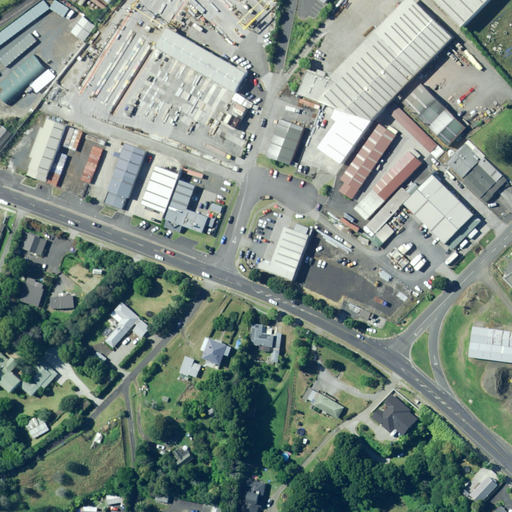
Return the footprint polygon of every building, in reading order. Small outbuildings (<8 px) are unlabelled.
[(390,100),(452,37),(413,0),(404,0),(329,77),(325,75),(326,73),(318,70),(316,75),(308,71),(306,71),(297,94),(370,121),(373,118),(390,100)] [(435,0),(434,2),(462,30),(491,0),(435,0)] [(86,41),(98,26),(86,16),(74,32),(86,41)] [(241,92),(251,74),(252,73),(174,27),(162,47),(231,86),(226,95),(234,99),(235,98),(249,107),(240,123),(244,125),(254,108),(251,106),(254,102),(238,93),(239,91),(241,92)] [(36,81),(49,69),(42,61),(33,68),(31,65),(28,67),(31,70),(7,91),(6,90),(0,95),(9,105),(32,84),(33,85),(36,82),(36,81)] [(465,128),(435,97),(421,84),(402,102),(447,146),(462,131),(465,128)] [(385,110),(429,153),(437,145),(393,102),(385,110)] [(317,121),(325,125),(325,126),(327,127),(332,117),(325,114),(325,113),(321,112),(317,121)] [(49,172),(67,123),(48,116),(45,126),(41,124),(30,154),(34,155),(30,165),(28,164),(25,172),(36,176),(38,177),(45,179),(48,172),(49,172)] [(309,133),(311,129),(304,127),(304,128),(279,119),(266,155),(265,156),(289,165),(302,130),(309,133)] [(481,123),(478,120),(470,126),(473,129),(481,123)] [(378,124),(340,179),(344,182),(339,191),(351,199),(395,135),(378,124)] [(15,134),(5,126),(0,132),(0,150),(2,148),(3,149),(15,134)] [(328,171),(338,156),(326,148),(329,144),(319,137),(306,156),(303,154),(301,158),(301,159),(311,165),(313,161),(328,171)] [(484,158),(486,156),(469,139),(446,163),(462,179),(464,178),(465,179),(463,182),(485,204),(493,196),(488,191),(503,175),(484,158)] [(143,148),(123,140),(101,197),(122,205),(143,148)] [(105,149),(95,145),(82,180),(92,184),(105,149)] [(373,190),(375,191),(365,202),(363,201),(355,209),(367,221),(375,212),(373,210),(376,206),(379,209),(385,202),(386,202),(422,163),(409,151),(373,190)] [(180,171),(155,162),(141,201),(166,210),(180,171)] [(456,250),(457,249),(485,220),(478,213),(478,214),(436,173),(407,203),(448,244),(449,243),(456,250)] [(196,184),(197,182),(181,177),(164,224),(180,230),(183,222),(204,230),(207,222),(212,224),(214,216),(206,213),(188,206),(196,184)] [(411,196),(402,188),(367,226),(376,234),(411,196)] [(213,209),(223,213),(225,207),(215,203),(213,209)] [(396,216),(388,224),(392,228),(396,223),(399,226),(403,223),(396,216)] [(324,229),(316,223),(314,227),(322,232),(324,229)] [(256,268),(291,281),(308,235),(310,236),(312,229),(296,224),(294,231),(284,227),(271,262),(266,260),(257,264),(256,268)] [(370,240),(378,248),(383,243),(380,240),(389,231),(385,227),(376,236),(375,235),(370,240)] [(48,241),(27,233),(22,248),(43,255),(48,241)] [(86,253),(77,249),(75,253),(84,258),(86,253)] [(47,283),(29,276),(20,301),(42,308),(48,290),(45,289),(47,283)] [(144,338),(151,330),(153,327),(145,320),(144,320),(142,318),(143,317),(125,301),(117,310),(118,311),(115,314),(123,321),(120,324),(121,325),(108,340),(109,341),(116,347),(134,327),(138,322),(139,324),(140,325),(135,330),(144,338)] [(375,315),(363,309),(360,316),(368,321),(369,318),(372,320),(375,315)] [(262,334),(263,325),(252,324),(250,345),(271,347),(272,347),(273,343),(274,343),(274,340),(273,340),(274,335),(262,334)] [(511,332),(472,327),(468,358),(511,363),(511,332)] [(209,339),(208,339),(205,338),(200,350),(204,352),(201,359),(206,361),(206,362),(206,363),(209,364),(210,362),(219,366),(223,355),(228,357),(231,348),(227,346),(221,344),(222,343),(218,341),(215,340),(215,341),(209,339)] [(20,386),(25,380),(15,370),(23,362),(16,355),(12,360),(2,350),(0,352),(0,376),(4,380),(3,381),(15,392),(18,388),(20,386)] [(277,363),(280,352),(273,350),(271,362),(274,362),(277,363)] [(105,364),(109,358),(100,351),(96,357),(105,364)] [(199,370),(200,368),(201,366),(193,363),(194,360),(185,357),(179,373),(188,376),(188,375),(195,377),(198,371),(199,371),(199,370)] [(47,387),(55,379),(60,373),(44,359),(38,366),(31,373),(32,374),(28,378),(26,380),(22,385),(34,395),(44,385),(47,387)] [(338,405),(336,404),(334,402),(335,400),(317,390),(313,399),(312,399),(309,404),(312,405),(312,406),(313,407),(332,417),(337,420),(344,408),(338,405)] [(372,418),(380,425),(382,423),(384,425),(383,427),(391,435),(396,430),(404,437),(418,420),(410,413),(411,411),(392,395),(385,403),(390,407),(384,413),(380,410),(372,418)] [(207,412),(211,418),(219,414),(215,407),(207,412)] [(49,425),(45,420),(42,414),(27,423),(35,438),(51,429),(49,425)] [(174,442),(179,434),(175,431),(169,440),(174,442)] [(180,468),(192,459),(187,453),(182,458),(176,449),(171,453),(178,461),(175,463),(180,468)] [(470,501),(484,486),(474,477),(460,492),(470,501)] [(261,483),(259,483),(246,481),(242,504),(240,511),(256,511),(257,508),(261,508),(262,502),(263,502),(263,501),(263,499),(262,499),(265,484),(261,483)] [(109,504),(123,502),(121,493),(107,495),(109,504)] [(155,501),(166,503),(168,496),(155,493),(154,501),(155,501)]
